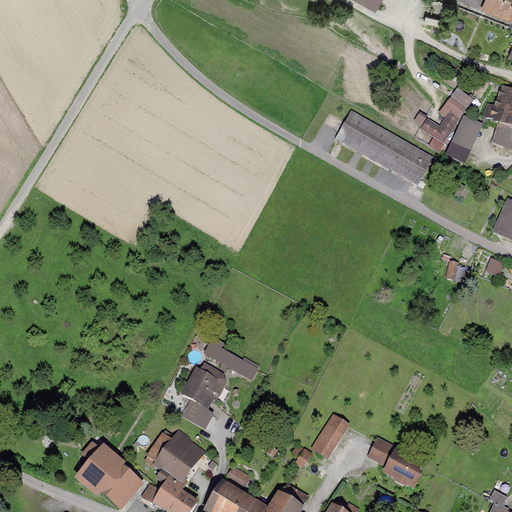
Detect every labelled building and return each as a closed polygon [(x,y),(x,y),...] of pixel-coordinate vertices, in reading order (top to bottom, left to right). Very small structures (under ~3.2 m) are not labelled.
[(382,0),(357,0),(377,11),(382,0)] [(460,0),(484,9),(487,0),(460,0)] [(511,0),(487,0),(484,9),(511,19),(511,0)] [(467,72),(459,69),(455,77),(463,81),(467,72)] [(440,128),(428,120),(422,128),(421,130),(435,140),(444,147),(465,118),(477,103),(458,89),(440,114),(447,118),(440,128)] [(511,92),(503,89),(496,108),(488,105),(481,122),(500,129),(494,145),(511,151),(511,92)] [(435,159),(352,113),(337,141),(419,187),(435,159)] [(428,120),(421,114),(415,123),(422,128),(428,120)] [(473,153),(484,126),(465,118),(453,145),(473,153)] [(444,147),(435,140),(430,148),(440,155),(444,147)] [(511,202),(508,201),(493,233),(511,241),(511,202)] [(506,267),(493,260),(486,274),(500,280),(506,267)] [(447,277),(463,282),(468,265),(452,261),(447,277)] [(261,373),(213,345),(206,358),(253,386),(261,373)] [(220,381),(195,369),(182,397),(207,409),(220,381)] [(351,426),(334,416),(312,450),(329,461),(351,426)] [(212,452),(180,430),(154,468),(172,480),(186,490),(212,452)] [(398,449),(378,439),(367,461),(386,471),(396,451),(398,449)] [(103,445),(76,479),(117,511),(122,511),(145,483),(122,465),(125,462),(103,445)] [(313,456),(299,447),(293,457),(299,461),(297,464),(305,469),(313,456)] [(428,468),(396,451),(386,471),(384,477),(415,493),(428,468)] [(253,480),(234,469),(226,482),(245,493),(253,480)] [(186,490),(172,480),(155,506),(164,511),(193,511),(199,503),(184,493),(186,490)] [(224,484),(207,511),(303,511),(304,510),(279,495),(270,511),(224,484)] [(309,498),(289,486),(283,497),(303,508),(309,498)] [(161,495),(151,487),(143,498),(153,505),(161,495)] [(509,499),(495,492),(489,503),(496,506),(493,511),(511,511),(504,508),(509,499)]
